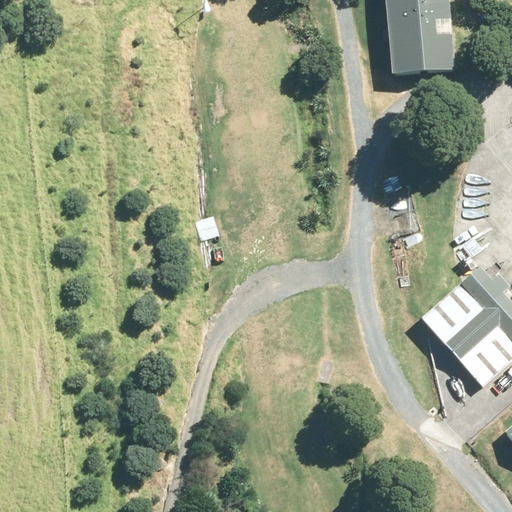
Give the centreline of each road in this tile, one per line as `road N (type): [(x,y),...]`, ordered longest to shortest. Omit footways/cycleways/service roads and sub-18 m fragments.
road 1 (track): [(339,0),(368,148),(359,246),(374,353),(400,401),(490,511)]
road 2 (track): [(172,511),(207,365),(231,316),(271,283),(360,269)]
